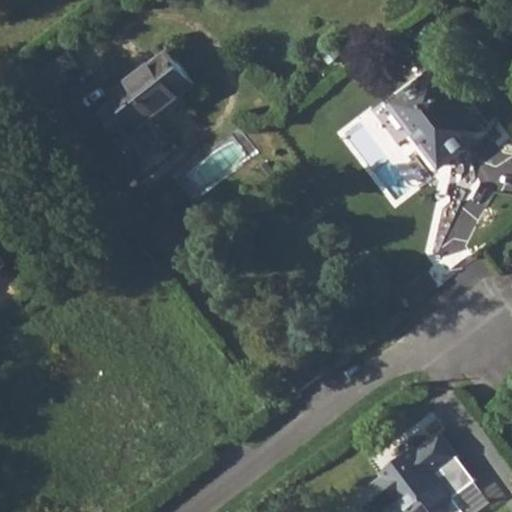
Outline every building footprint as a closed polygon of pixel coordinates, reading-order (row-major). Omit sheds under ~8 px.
[(59,83),(86,64),(75,49),(48,67),(59,83)] [(172,49),(116,90),(122,97),(103,110),(121,134),(119,136),(136,158),(156,142),(142,124),(198,83),(172,49)] [(440,66),(394,100),(418,133),(425,129),(431,139),(426,143),(442,165),(488,131),(440,66)] [(126,320),(91,346),(128,396),(113,407),(144,447),(188,415),(175,398),(184,392),(167,369),(163,372),(126,320)] [(397,464),(350,499),(360,511),(379,511),(402,496),(414,511),(433,511),(454,496),(435,469),(458,453),(442,431),(411,453),(408,450),(395,460),(397,464)]
